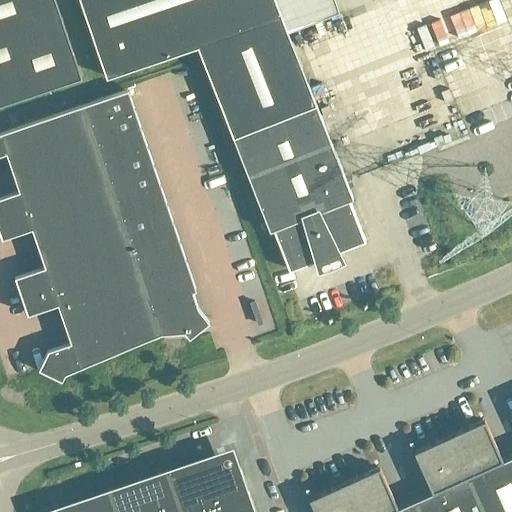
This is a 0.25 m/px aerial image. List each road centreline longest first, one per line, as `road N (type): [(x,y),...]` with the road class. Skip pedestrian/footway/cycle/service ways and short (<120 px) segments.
road 1 (tertiary): [(0,460),(251,383),(511,275)]
road 2 (unknown): [(433,309),(347,55)]
